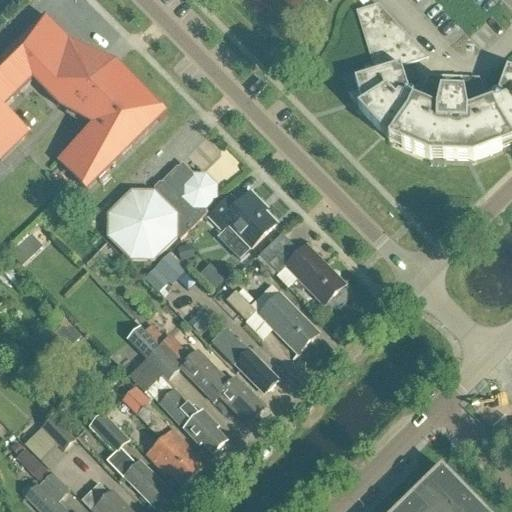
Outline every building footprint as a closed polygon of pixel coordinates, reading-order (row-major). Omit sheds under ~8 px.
[(356,84),(363,109),(359,112),(390,145),(430,163),(474,165),(511,149),(511,74),(508,73),(499,96),(506,104),(490,110),(485,98),(472,103),(477,115),(469,118),(466,100),(442,99),(438,117),(401,101),(409,94),(402,71),(406,70),(402,56),(413,46),(378,9),(357,15),(376,78),(356,84)] [(59,165),(87,194),(166,116),(118,67),(114,71),(102,66),(96,72),(47,22),(0,68),(0,164),(1,165),(26,141),(26,142),(31,137),(19,125),(14,130),(1,116),(33,84),(58,110),(66,102),(98,134),(84,148),(80,143),(69,154),(70,154),(59,165)] [(155,265),(178,242),(181,244),(209,217),(208,216),(219,204),(218,189),(207,179),(194,179),(184,169),(181,172),(179,172),(170,180),(170,183),(156,197),(133,197),(110,220),(111,242),(134,264),(155,265)] [(256,252),(278,230),(261,212),(263,209),(252,198),(240,210),(233,202),(214,221),(228,236),(234,230),(256,252)] [(27,261),(47,241),(37,232),(17,252),(27,261)] [(287,274),(325,312),(327,310),(329,312),(332,313),(334,314),(337,314),(340,313),(343,311),(345,309),(346,306),(346,303),(345,301),(344,298),(342,296),(346,292),(306,251),(300,258),(283,240),(261,261),(280,280),(287,274)] [(181,265),(195,261),(192,251),(178,255),(181,265)] [(171,289),(187,274),(170,257),(155,272),(155,273),(169,287),(171,289)] [(158,297),(169,287),(155,273),(145,283),(158,297)] [(247,327),(257,317),(237,296),(227,306),(247,327)] [(298,361),(319,340),(281,300),(259,321),(298,361)] [(198,336),(210,324),(201,315),(189,327),(198,336)] [(83,340),(60,317),(48,330),(70,353),(83,340)] [(158,354),(167,344),(152,329),(142,339),(158,354)] [(169,387),(180,376),(162,358),(158,354),(142,339),(138,335),(127,345),(147,365),(151,369),(162,380),(169,387)] [(265,399),(277,387),(247,357),(225,335),(211,349),(234,372),(236,369),(265,399)] [(193,362),(171,340),(167,344),(158,354),(162,358),(180,376),(193,362)] [(220,402),(229,411),(248,430),(264,414),(236,385),(230,391),(199,360),(183,377),(214,408),(220,402)] [(162,380),(151,369),(147,365),(130,381),(145,397),(160,383),(162,380)] [(123,405),(136,419),(149,407),(135,393),(123,405)] [(203,448),(213,459),(217,455),(220,456),(225,451),(224,449),(227,446),(213,430),(214,426),(203,415),(201,417),(194,409),(192,411),(175,394),(160,408),(200,450),(203,448)] [(156,440),(168,427),(149,407),(136,420),(156,440)] [(116,457),(121,453),(129,445),(104,417),(90,429),(116,457)] [(55,421),(42,433),(59,450),(65,456),(77,444),(55,421)] [(187,456),(189,453),(171,436),(146,461),(164,479),(166,477),(182,493),(203,472),(187,456)] [(17,445),(11,451),(19,458),(24,453),(17,445)] [(17,462),(42,487),(53,477),(27,452),(17,462)] [(136,468),(121,453),(108,466),(153,511),(162,511),(175,500),(140,464),(136,468)] [(480,511),(440,471),(439,472),(441,474),(402,511),(480,511)] [(61,505),(71,495),(53,477),(42,487),(61,505)] [(88,511),(128,511),(113,495),(109,498),(100,488),(82,505),(88,511)] [(59,511),(37,490),(26,502),(35,511),(59,511)]
